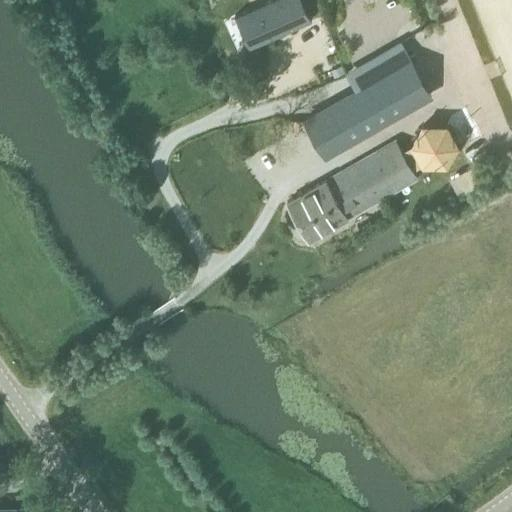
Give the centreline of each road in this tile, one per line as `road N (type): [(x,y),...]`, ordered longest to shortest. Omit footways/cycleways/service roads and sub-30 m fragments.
road 1 (track): [(277,195),(251,243),(213,271),(160,174),(161,149),(231,114)]
road 2 (track): [(213,271),(25,406)]
road 3 (tertiary): [(101,511),(0,370)]
